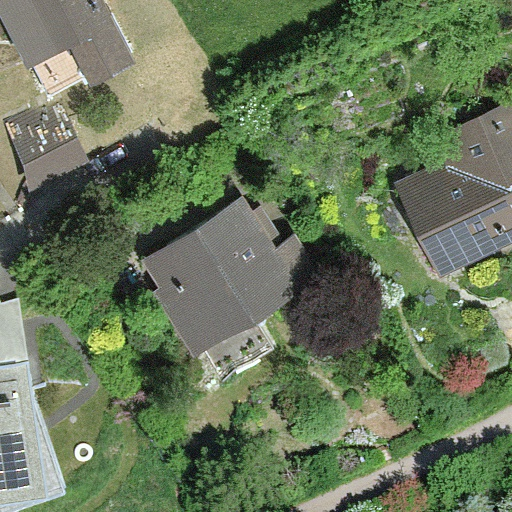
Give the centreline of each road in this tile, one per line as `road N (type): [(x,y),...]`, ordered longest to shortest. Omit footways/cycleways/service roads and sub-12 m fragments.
road 1 (residential): [(511,419),(315,511)]
road 2 (residential): [(0,247),(119,182)]
